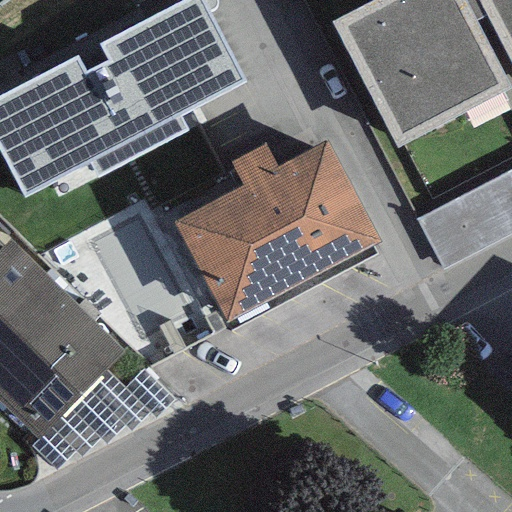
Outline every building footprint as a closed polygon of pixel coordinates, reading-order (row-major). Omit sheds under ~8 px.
[(0,148),(26,197),(91,164),(98,177),(187,129),(180,116),(244,83),(200,0),(183,0),(0,96),(0,148)] [(511,87),(511,0),(372,0),(330,22),(396,147),(511,87)] [(380,242),(326,141),(277,166),(264,144),(229,163),(242,186),(172,222),(226,324),(380,242)] [(511,235),(511,169),(416,219),(442,271),(511,235)] [(126,349),(9,237),(0,246),(0,400),(39,439),(126,349)]
